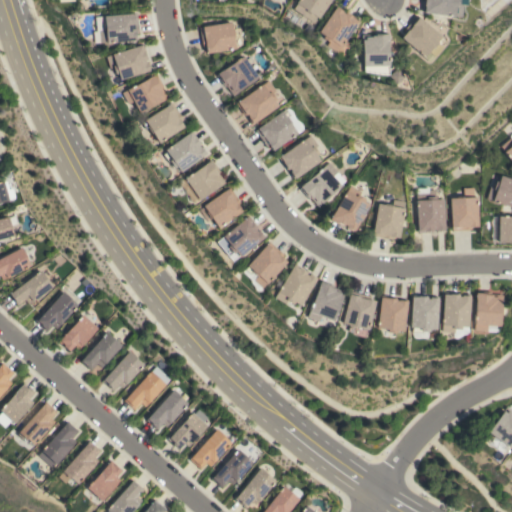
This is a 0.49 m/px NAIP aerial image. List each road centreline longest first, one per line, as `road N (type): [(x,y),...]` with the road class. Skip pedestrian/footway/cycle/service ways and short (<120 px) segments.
road 1 (tertiary): [(430,511),(313,433),(186,310),(84,161),(17,0)]
road 2 (tertiary): [(0,18),(44,132),(99,230),(167,320),(276,433),(384,511)]
road 3 (residential): [(166,0),(191,82),(270,198),(313,241),(383,267),(511,265)]
road 4 (residential): [(0,324),(209,511)]
road 5 (residential): [(365,511),(423,433),(511,370)]
